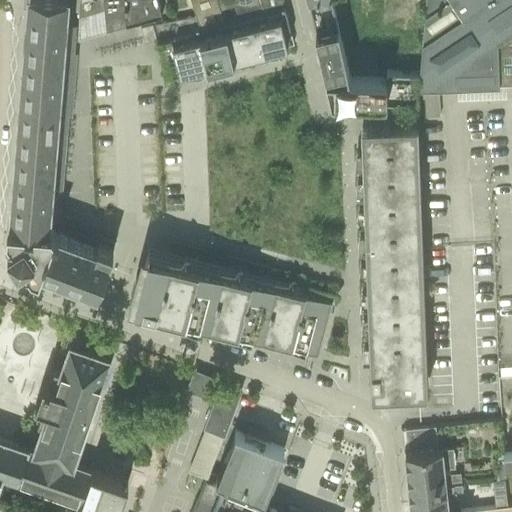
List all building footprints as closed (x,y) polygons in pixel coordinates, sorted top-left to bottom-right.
[(9,242),(6,244),(18,261),(20,259),(23,264),(27,262),(31,267),(39,270),(39,269),(81,285),(81,286),(96,292),(96,291),(97,291),(113,248),(97,242),(95,247),(58,233),(58,231),(57,231),(58,221),(50,220),(67,0),(25,0),(25,7),(26,7),(9,221),(8,221),(7,229),(11,234),(6,237),(9,242)] [(78,0),(78,38),(105,31),(103,6),(102,0),(78,0)] [(105,31),(126,25),(123,0),(102,0),(103,6),(105,31)] [(123,0),(126,25),(161,16),(157,0),(123,0)] [(191,0),(197,14),(154,23),(158,37),(177,35),(198,29),(224,22),(217,0),(191,0)] [(217,0),(224,22),(251,15),(264,11),(261,0),(217,0)] [(261,0),(264,11),(284,6),(284,4),(282,0),(261,0)] [(307,0),(308,1),(325,76),(350,77),(348,69),(342,43),(335,14),(346,11),(345,0),(307,0)] [(511,0),(425,0),(419,71),(418,88),(438,87),(498,84),(496,41),(511,39),(511,0)] [(264,11),(251,15),(260,52),(288,45),(280,17),(285,16),(283,7),(284,7),(284,6),(264,11)] [(251,15),(224,22),(234,59),(260,52),(251,15)] [(140,25),(144,41),(156,38),(152,22),(140,25)] [(224,22),(198,29),(207,66),(234,59),(224,22)] [(177,35),(158,37),(158,39),(157,40),(167,76),(207,66),(198,29),(177,35)] [(511,39),(496,41),(498,84),(511,83),(511,39)] [(350,77),(325,76),(327,83),(331,100),(353,100),(417,102),(417,88),(418,79),(384,78),(384,70),(417,71),(412,47),(372,45),(342,43),(348,69),(365,70),(364,77),(350,77)] [(362,146),(369,328),(371,387),(371,393),(391,393),(401,392),(401,386),(421,385),(416,246),(412,128),(391,128),(391,124),(380,124),(361,125),(362,146)] [(156,310),(226,328),(317,351),(331,299),(147,252),(141,275),(135,274),(133,284),(128,303),(134,304),(156,310)] [(84,340),(71,335),(67,345),(68,345),(60,371),(52,368),(47,382),(44,381),(43,383),(41,383),(34,405),(42,407),(36,423),(41,425),(33,449),(0,437),(0,476),(2,472),(68,495),(67,498),(79,502),(75,511),(116,511),(128,481),(72,462),(108,357),(81,348),(84,340)] [(208,376),(201,393),(217,399),(206,427),(223,433),(240,388),(208,376)] [(222,482),(210,511),(275,511),(276,511),(274,511),(272,510),(271,509),(270,508),(269,508),(269,507),(268,505),(268,504),(268,503),(268,502),(268,501),(269,500),(269,499),(271,493),(270,492),(268,498),(265,496),(283,449),(287,450),(298,423),(246,402),(235,430),(215,479),(222,482)] [(406,429),(408,451),(435,449),(433,425),(402,429),(402,430),(406,429)] [(405,452),(408,486),(461,480),(460,472),(444,473),(443,467),(454,466),(452,447),(435,449),(408,451),(405,452)] [(511,449),(503,450),(503,455),(504,464),(511,464),(511,449)] [(503,455),(494,455),(495,477),(504,477),(504,464),(503,455)] [(504,477),(495,477),(497,498),(506,497),(504,477)] [(461,480),(408,486),(410,511),(440,511),(459,510),(457,496),(455,496),(455,492),(462,491),(461,480)] [(199,498),(211,503),(218,486),(205,481),(199,498)]
